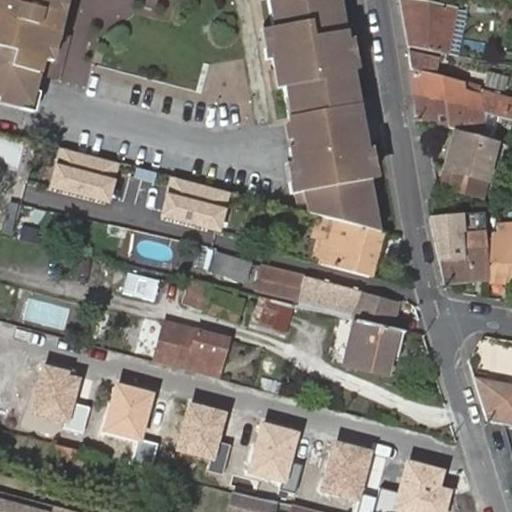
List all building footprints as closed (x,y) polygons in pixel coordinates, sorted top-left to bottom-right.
[(0,0),(0,91),(25,98),(30,82),(33,70),(45,73),(52,46),(48,45),(29,40),(33,27),(52,32),(56,17),(54,16),(58,0),(0,0)] [(65,0),(58,0),(54,16),(56,17),(60,18),(65,0)] [(267,0),(259,0),(261,11),(266,10),(269,10),(267,0)] [(267,0),(269,10),(275,9),(279,37),(270,38),(266,39),(273,79),(288,77),(291,94),(289,95),(294,122),(345,113),(353,105),(334,0),(267,0)] [(454,13),(400,2),(408,48),(444,55),(454,13)] [(275,9),(269,10),(266,10),(270,38),(279,37),(275,9)] [(48,45),(52,32),(33,27),(29,40),(48,45)] [(65,36),(52,32),(48,45),(52,46),(45,73),(54,76),(65,36)] [(414,93),(482,112),(480,99),(464,94),(462,84),(435,77),(438,61),(408,54),(414,93)] [(484,130),(482,112),(414,93),(418,122),(472,136),(471,127),(484,130)] [(285,123),(294,122),(289,95),(281,95),(285,123)] [(299,150),(351,141),(348,125),(345,113),(294,122),(296,134),(299,150)] [(487,182),(498,145),(455,134),(446,170),(487,182)] [(328,222),(368,232),(359,186),(366,184),(360,147),(351,141),(299,150),(287,152),(298,214),(328,222)] [(120,165),(57,149),(46,191),(110,207),(120,165)] [(234,195),(171,178),(160,220),(224,236),(234,195)] [(463,235),(486,233),(485,215),(429,219),(438,262),(464,260),(463,235)] [(366,279),(377,235),(376,234),(368,232),(328,222),(316,265),(318,266),(366,279)] [(438,262),(443,286),(487,282),(511,282),(511,227),(497,226),(498,247),(487,247),(486,233),(463,235),(464,260),(438,262)] [(214,260),(211,272),(215,279),(227,281),(232,278),(235,265),(214,260)] [(351,322),(389,331),(396,304),(298,278),(262,270),(256,292),(292,300),(353,316),(351,322)] [(150,300),(153,281),(121,276),(119,295),(150,300)] [(234,302),(236,293),(190,282),(183,307),(208,314),(208,317),(237,326),(242,304),(234,302)] [(246,331),(282,337),(288,304),(251,298),(246,331)] [(155,319),(142,362),(210,383),(223,340),(155,319)] [(389,331),(351,322),(341,364),(392,377),(403,334),(389,331)] [(77,374),(38,364),(25,416),(64,426),(77,374)] [(511,387),(471,379),(486,424),(503,426),(511,427),(511,387)] [(151,395),(114,385),(100,437),(139,448),(135,465),(150,468),(157,441),(140,436),(151,395)] [(227,412),(188,403),(175,455),(214,464),(227,412)] [(298,433),(260,424),(247,476),(285,485),(298,433)] [(370,453),(333,443),(319,495),(359,506),(356,511),(373,511),(377,499),(359,494),(370,453)] [(87,482),(94,457),(51,446),(44,470),(87,482)] [(443,471),(406,461),(392,511),(444,511),(450,491),(439,488),(443,471)] [(275,511),(278,503),(231,492),(225,511),(275,511)] [(68,511),(0,494),(0,511),(68,511)]
